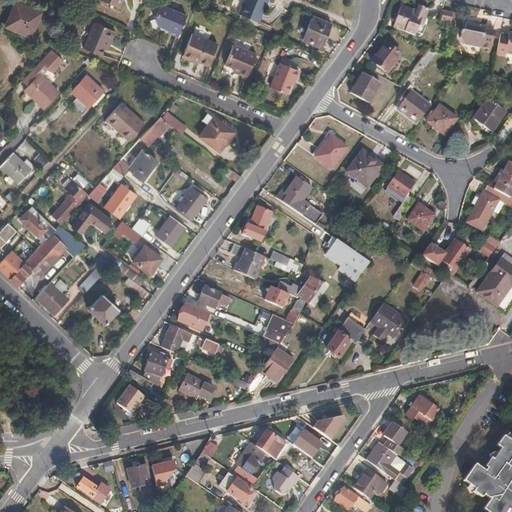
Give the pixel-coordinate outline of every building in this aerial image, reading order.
[(97,0),(97,1),(117,9),(121,0),(97,0)] [(259,24),(269,0),(246,0),(240,16),(259,24)] [(423,23),(429,9),(417,4),(415,11),(412,10),(413,7),(402,3),(393,24),(415,34),(417,30),(418,25),(423,23)] [(30,40),(40,15),(15,4),(8,19),(4,29),(30,40)] [(176,38),(185,16),(159,6),(153,21),(155,27),(165,31),(167,35),(176,38)] [(450,24),(452,13),(443,12),(441,22),(450,24)] [(30,40),(4,29),(8,19),(5,17),(0,29),(0,31),(28,43),(30,40)] [(325,43),(332,26),(315,19),(311,17),(301,41),(320,48),(323,42),(325,43)] [(489,51),(493,31),(483,29),(483,25),(466,22),(465,26),(462,27),(462,31),(458,31),(457,37),(462,43),(486,48),(486,51),(489,51)] [(423,32),(425,24),(423,23),(418,25),(417,30),(423,32)] [(109,45),(114,33),(94,25),(83,51),(99,58),(102,51),(105,44),(109,45)] [(511,55),(511,32),(507,32),(507,35),(499,33),(494,55),(504,56),(504,54),(511,55)] [(208,68),(218,45),(192,34),(184,51),(192,55),(190,60),(208,68)] [(384,72),(399,54),(384,42),(369,59),(384,72)] [(247,79),(257,56),(234,47),(226,66),(234,69),(240,72),(239,75),(247,79)] [(190,60),(192,55),(184,51),(182,57),(190,60)] [(58,96),(40,80),(46,73),(50,76),(61,63),(49,53),(25,79),(30,84),(26,88),(22,92),(43,112),(58,96)] [(415,77),(430,56),(425,53),(411,74),(415,77)] [(298,78),(302,70),(291,65),(292,61),(285,58),(283,62),(282,61),(271,86),(289,93),(293,83),(295,77),(298,78)] [(367,104),(377,83),(359,73),(348,94),(367,104)] [(91,110),(105,94),(86,78),(72,94),(91,110)] [(30,84),(25,79),(21,83),(26,88),(30,84)] [(416,125),(430,106),(410,92),(412,88),(409,85),(400,96),(404,99),(396,109),(416,125)] [(491,131),(505,111),(487,98),(472,117),(480,122),(491,131)] [(128,142),(144,125),(122,104),(105,121),(128,142)] [(442,134),(455,117),(438,105),(425,122),(442,134)] [(184,128),(165,113),(160,118),(163,121),(165,123),(168,125),(180,134),(184,128)] [(222,144),(231,131),(213,117),(212,118),(207,114),(201,121),(207,125),(198,137),(219,153),(224,146),(222,144)] [(147,147),(168,125),(165,123),(163,121),(160,118),(139,141),(147,147)] [(226,146),(235,134),(231,131),(222,144),(224,146),(226,146)] [(329,169),(345,148),(328,137),(313,157),(329,169)] [(142,182),(158,161),(142,150),(129,166),(121,160),(113,168),(125,177),(132,169),(135,171),(132,175),(142,182)] [(366,188),(381,167),(360,152),(345,172),(366,188)] [(31,171),(24,165),(12,154),(0,167),(0,168),(2,170),(18,185),(31,171)] [(49,164),(39,155),(34,160),(44,170),(49,164)] [(34,167),(28,161),(24,165),(31,171),(34,167)] [(509,198),(511,191),(511,165),(506,163),(493,189),(501,194),(509,198)] [(405,196),(412,184),(396,173),(386,187),(402,199),(400,203),(402,204),(393,217),(398,222),(413,201),(405,196)] [(104,190),(114,179),(108,174),(98,184),(104,190)] [(303,200),(310,189),(294,179),(286,191),(282,189),(276,198),(315,224),(323,213),(303,200)] [(59,226),(85,198),(87,195),(71,180),(64,188),(70,194),(50,216),(59,226)] [(92,203),(104,190),(98,184),(93,190),(87,195),(85,198),(92,203)] [(491,211),(501,194),(493,189),(486,185),(466,222),(481,230),(491,211)] [(120,215),(133,197),(119,187),(106,205),(120,215)] [(400,203),(402,199),(386,187),(384,192),(400,203)] [(190,223),(206,200),(192,190),(175,212),(190,223)] [(15,200),(7,193),(2,198),(10,205),(15,200)] [(501,194),(491,211),(497,214),(503,204),(511,208),(511,199),(509,198),(501,194)] [(259,242),(273,208),(258,203),(250,223),(246,222),(241,235),(259,242)] [(423,232),(434,216),(417,205),(406,221),(423,232)] [(111,225),(87,206),(71,228),(79,235),(88,224),(104,235),(111,225)] [(51,235),(27,213),(21,219),(45,241),(51,235)] [(170,249),(186,228),(171,217),(155,238),(170,249)] [(140,237),(149,225),(140,219),(131,230),(140,237)] [(140,237),(131,230),(120,223),(116,230),(135,244),(140,237)] [(0,249),(15,232),(7,225),(0,231),(0,254),(3,252),(0,249)] [(38,277),(63,251),(72,260),(84,248),(57,229),(55,230),(51,235),(45,241),(37,250),(30,256),(24,262),(8,279),(17,287),(31,271),(38,277)] [(371,260),(337,238),(331,248),(326,255),(340,265),(359,278),(367,267),(371,260)] [(451,276),(468,250),(459,245),(461,242),(454,238),(443,255),(436,266),(447,274),(451,276)] [(37,250),(28,241),(22,248),(30,256),(37,250)] [(489,256),(494,249),(484,242),(479,249),(489,256)] [(422,256),(436,266),(443,255),(430,245),(422,256)] [(161,259),(145,247),(132,264),(149,276),(155,268),(161,259)] [(251,279),(261,256),(241,248),(232,271),(251,279)] [(299,273),(302,264),(272,252),(268,259),(299,273)] [(497,308),(511,287),(511,288),(511,269),(511,268),(511,259),(504,254),(483,283),(476,293),(497,308)] [(0,271),(8,279),(24,262),(18,256),(13,261),(7,255),(0,262),(0,271)] [(433,279),(437,275),(421,264),(418,268),(422,271),(417,279),(424,284),(429,277),(430,276),(433,279)] [(85,293),(102,276),(95,269),(79,288),(85,293)] [(457,301),(468,288),(451,276),(447,274),(437,288),(457,301)] [(308,303),(323,283),(307,277),(300,289),(291,285),(289,289),(277,283),(274,289),(290,296),(308,303)] [(144,292),(128,280),(124,285),(141,298),(144,292)] [(281,309),(286,296),(266,287),(260,300),(281,309)] [(216,306),(221,296),(203,289),(196,303),(214,311),(214,310),(216,306)] [(62,306),(55,300),(56,298),(53,295),(51,297),(43,290),(36,298),(54,315),(62,306)] [(119,309),(102,294),(88,310),(105,324),(119,309)] [(225,309),(229,300),(221,296),(216,306),(219,307),(225,309)] [(294,323),(300,315),(300,314),(298,313),(299,308),(295,307),(297,301),(289,298),(285,307),(291,309),(286,319),(294,323)] [(201,332),(208,314),(184,304),(176,321),(201,332)] [(392,340),(405,321),(381,305),(368,323),(376,329),(372,336),(380,342),(385,335),(392,340)] [(132,325),(142,312),(135,307),(130,314),(125,320),(132,325)] [(366,326),(349,314),(346,318),(363,330),(366,326)] [(278,344),(293,324),(272,315),(262,337),(263,338),(278,344)] [(354,344),(363,330),(346,318),(336,332),(350,342),(354,344)] [(176,353),(180,341),(187,343),(190,334),(173,327),(170,335),(167,334),(161,348),(176,353)] [(338,359),(350,342),(336,332),(324,349),(338,359)] [(276,348),(278,344),(263,338),(260,343),(275,349),(276,348)] [(220,350),(215,347),(216,345),(204,340),(201,349),(213,354),(214,350),(220,352),(220,350)] [(278,383),(294,360),(276,348),(275,349),(263,364),(260,370),(278,383)] [(263,363),(267,355),(254,349),(250,357),(263,363)] [(163,369),(167,360),(147,351),(139,368),(139,369),(137,374),(144,378),(148,380),(149,378),(153,380),(154,376),(155,376),(159,368),(163,369)] [(140,385),(144,378),(137,374),(129,370),(126,377),(140,385)] [(193,392),(199,381),(182,372),(174,387),(191,396),(193,392)] [(249,385),(220,373),(218,380),(245,390),(249,385)] [(210,386),(199,381),(193,392),(204,397),(210,386)] [(131,415),(144,397),(129,387),(116,405),(131,415)] [(431,422),(440,409),(419,395),(405,415),(412,420),(413,417),(415,417),(421,422),(424,417),(431,422)] [(332,442),(345,423),(344,417),(318,422),(313,429),(328,439),(332,442)] [(397,445),(406,432),(393,422),(384,435),(389,439),(397,445)] [(328,439),(313,429),(308,437),(323,447),(328,439)] [(272,459),(284,443),(266,431),(255,447),(265,453),(272,459)] [(498,511),(502,507),(505,508),(511,500),(508,498),(511,493),(511,434),(509,439),(503,434),(495,444),(499,447),(498,448),(483,469),(472,462),(460,478),(473,487),(471,489),(480,495),(482,493),(488,498),(481,508),(485,511),(484,511),(498,511)] [(390,465),(401,448),(397,445),(389,439),(384,447),(378,443),(366,460),(394,480),(401,485),(412,467),(405,462),(399,472),(390,465)] [(250,475),(265,453),(255,447),(250,444),(236,465),(250,475)] [(215,462),(220,454),(214,449),(211,453),(204,448),(201,453),(215,462)] [(197,484),(206,470),(194,462),(185,475),(197,484)] [(150,485),(145,466),(140,467),(132,469),(127,470),(130,486),(140,483),(141,488),(150,486),(150,485)] [(377,494),(387,481),(367,467),(354,485),(370,497),(374,492),(377,494)] [(295,485),(300,478),(285,468),(280,474),(278,472),(277,473),(273,479),(276,492),(281,496),(290,493),(289,490),(292,484),(293,485),(295,485)] [(219,484),(225,489),(235,476),(229,472),(219,484)] [(101,504),(110,491),(100,485),(97,489),(82,479),(76,488),(101,504)] [(243,503),(251,490),(235,479),(227,492),(243,503)] [(401,498),(407,489),(401,485),(394,480),(388,488),(401,498)] [(361,511),(362,511),(368,505),(343,487),(333,501),(346,510),(350,504),(361,511)] [(387,511),(391,511),(395,507),(388,502),(383,509),(387,511)]
